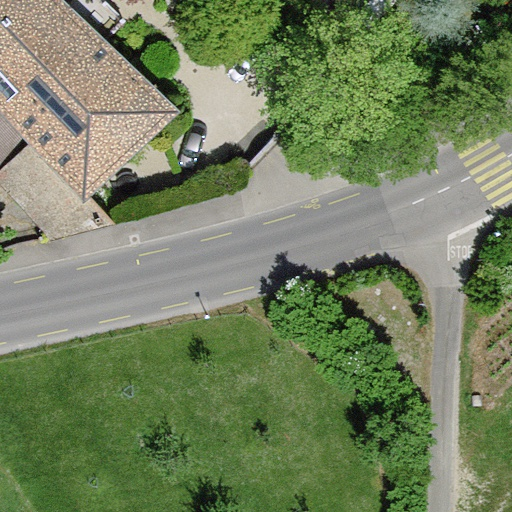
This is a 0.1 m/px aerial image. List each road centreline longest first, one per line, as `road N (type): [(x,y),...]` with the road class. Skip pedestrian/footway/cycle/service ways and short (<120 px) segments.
road 1 (tertiary): [(0,314),(361,224),(511,153)]
road 2 (track): [(438,511),(450,187)]
